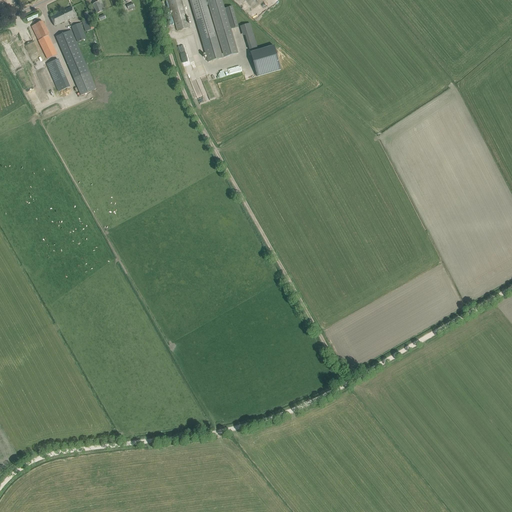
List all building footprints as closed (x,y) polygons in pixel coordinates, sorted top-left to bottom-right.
[(168,0),(170,8),(170,9),(171,9),(177,31),(190,27),(181,0),(168,0)] [(208,5),(207,0),(206,0),(189,0),(208,62),(223,58),(207,6),(208,5)] [(207,0),(208,5),(224,58),(238,53),(231,29),(239,27),(233,6),(225,8),(222,0),(207,0),(208,0),(207,0)] [(93,4),(97,14),(102,11),(98,2),(93,4)] [(50,18),(54,26),(72,18),(73,19),(76,17),(72,7),(50,18)] [(82,22),(85,32),(94,28),(90,19),(82,22)] [(38,41),(47,59),(57,54),(48,36),(49,35),(42,21),(32,27),(38,41)] [(71,27),(77,42),(87,38),(80,23),(71,27)] [(71,30),(55,37),(74,79),(80,96),(96,89),(89,72),(71,30)] [(190,58),(193,57),(188,40),(185,41),(190,58)] [(183,52),(179,53),(184,67),(187,66),(185,60),(190,59),(188,54),(184,55),(183,52)] [(58,59),(46,64),(58,92),(70,87),(58,59)] [(278,61),(255,67),(256,71),(257,76),(280,69),(278,61)] [(214,79),(242,71),(241,65),(212,73),(214,79)] [(206,101),(216,98),(214,94),(218,92),(215,85),(213,86),(214,88),(211,89),(206,75),(201,77),(196,79),(198,84),(200,84),(201,88),(206,101)]
